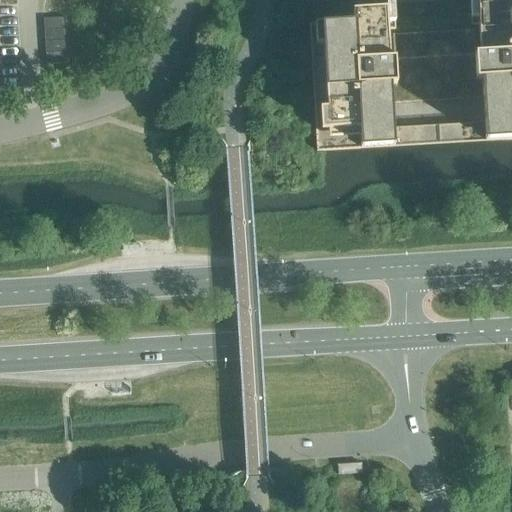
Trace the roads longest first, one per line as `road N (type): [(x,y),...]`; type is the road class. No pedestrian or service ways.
road 1 (secondary): [(0,356),(403,336)]
road 2 (secondary): [(400,266),(0,288)]
road 3 (residential): [(63,477),(418,441)]
road 4 (unclassified): [(36,125),(142,87),(167,50),(177,0)]
road 5 (residential): [(36,125),(28,0)]
